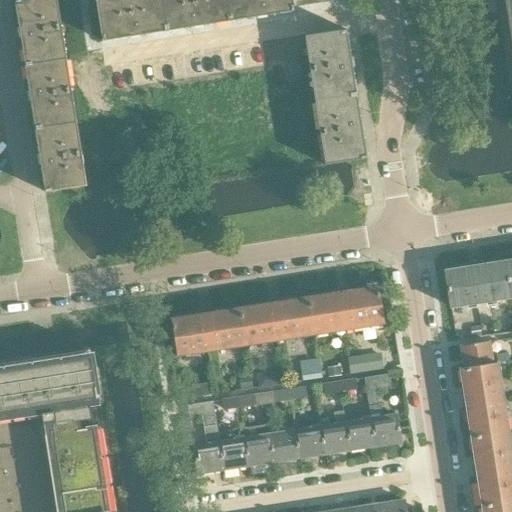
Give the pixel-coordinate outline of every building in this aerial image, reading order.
[(19,0),(13,1),(23,65),(65,59),(55,0),(19,0)] [(166,32),(160,0),(96,0),(95,0),(101,42),(166,32)] [(225,0),(160,0),(166,32),(229,22),(225,0)] [(291,0),(225,0),(229,22),(293,12),(293,8),(291,0)] [(304,37),(314,101),(356,95),(346,30),(304,37)] [(23,65),(34,129),(75,122),(65,59),(23,65)] [(356,95),(314,101),(324,165),(366,159),(356,95)] [(75,122),(34,129),(44,193),(86,187),(75,122)] [(511,297),(505,262),(444,271),(450,307),(511,297)] [(378,286),(308,297),(314,335),(384,324),(378,286)] [(308,297),(240,308),(246,345),(314,335),(308,297)] [(246,345),(240,308),(171,319),(176,356),(246,345)] [(460,369),(497,363),(492,363),(489,341),(460,346),(464,368),(460,369)] [(0,420),(14,418),(14,417),(85,406),(84,400),(96,398),(89,350),(0,363),(0,420)] [(381,352),(347,357),(350,373),(384,368),(381,352)] [(507,353),(496,355),(497,363),(508,361),(507,353)] [(319,358),(300,360),(302,380),(322,378),(319,358)] [(460,369),(471,438),(508,432),(497,363),(460,369)] [(340,365),(327,367),(329,376),(341,374),(340,365)] [(281,371),(257,374),(259,387),(283,384),(281,371)] [(251,374),(238,376),(241,390),(253,388),(251,374)] [(364,378),(370,419),(375,447),(400,443),(396,415),(382,417),(380,404),(378,405),(378,404),(377,404),(375,390),(391,387),(389,374),(364,378)] [(354,380),(339,382),(340,391),(356,389),(354,380)] [(340,391),(339,382),(323,385),(324,394),(340,391)] [(304,388),(288,390),(290,399),(305,396),(304,388)] [(290,399),(288,390),(273,393),(274,401),(290,399)] [(253,396),(237,398),(239,407),(254,404),(253,396)] [(239,407),(237,398),(222,400),(223,409),(239,407)] [(223,470),(219,443),(212,402),(187,406),(189,418),(202,416),(206,445),(193,447),(197,474),(223,470)] [(114,511),(98,404),(85,406),(14,417),(14,418),(28,511),(114,511)] [(320,427),(324,454),(349,451),(345,423),(343,410),(333,412),(335,425),(320,427)] [(345,423),(349,451),(375,447),(370,419),(345,423)] [(242,429),(244,439),(248,466),(273,462),(269,435),(268,425),(242,429)] [(320,427),(294,431),(299,458),(324,454),(320,427)] [(294,431),(269,435),(273,462),(299,458),(294,431)] [(471,438),(481,507),(511,501),(511,458),(508,432),(471,438)] [(244,439),(219,443),(223,470),(248,466),(244,439)] [(405,511),(404,501),(380,505),(380,511),(405,511)] [(511,511),(511,501),(481,507),(482,511),(511,511)]
